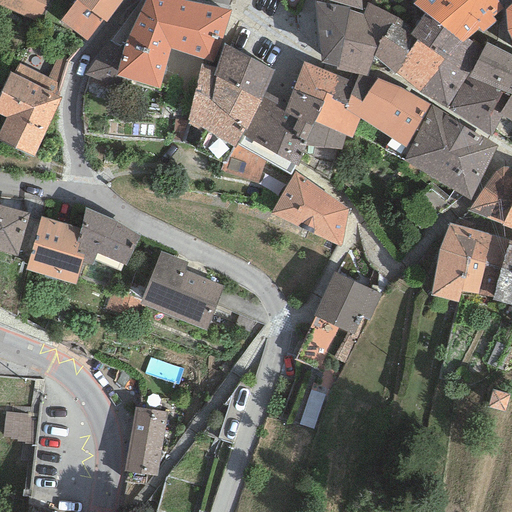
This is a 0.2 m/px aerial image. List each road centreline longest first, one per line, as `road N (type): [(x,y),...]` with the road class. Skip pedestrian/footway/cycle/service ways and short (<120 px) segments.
road 1 (residential): [(224,511),(280,325),(241,273),(84,199)]
road 2 (residential): [(84,199),(67,112),(72,84),(139,0)]
road 3 (tertiary): [(101,511),(109,457),(91,400),(57,368),(0,346)]
